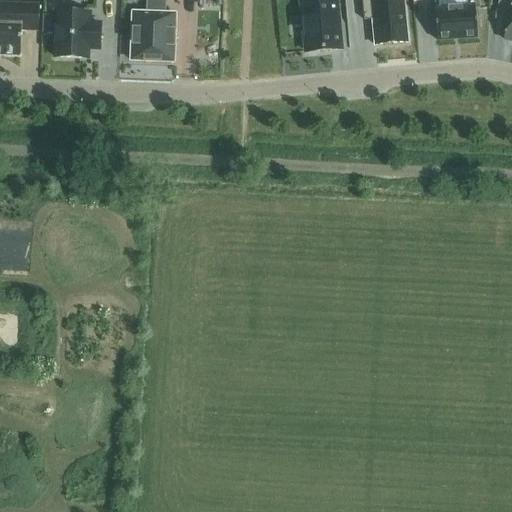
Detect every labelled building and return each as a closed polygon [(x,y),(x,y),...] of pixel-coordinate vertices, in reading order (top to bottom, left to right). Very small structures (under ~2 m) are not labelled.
[(133,13),(131,61),(173,62),(175,15),(165,14),(165,0),(164,0),(147,0),(147,13),(133,13)] [(308,52),(340,49),(334,0),(308,0),(303,1),(308,52)] [(362,0),(364,20),(373,20),(375,46),(407,43),(403,0),(362,0)] [(466,0),(467,6),(435,9),(437,41),(465,38),(477,37),(475,8),(479,8),(478,0),(466,0)] [(504,40),(511,41),(511,0),(498,0),(496,11),(510,14),(504,40)] [(38,32),(39,5),(0,3),(0,55),(20,56),(21,31),(38,32)] [(89,13),(57,12),(55,58),(87,59),(87,48),(99,49),(100,24),(88,24),(89,13)]
